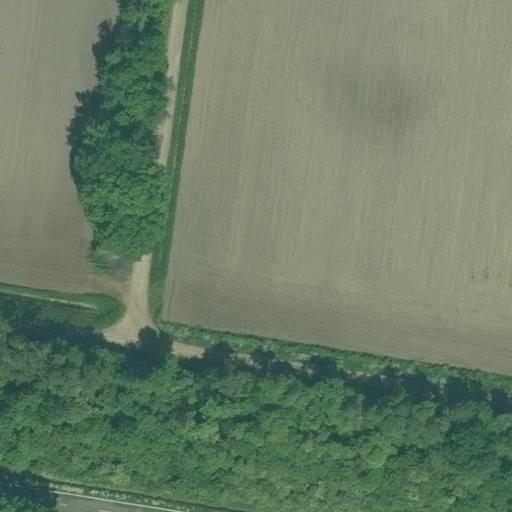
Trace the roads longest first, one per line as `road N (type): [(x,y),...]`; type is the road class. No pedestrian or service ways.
road 1 (unclassified): [(511,400),(0,318)]
road 2 (track): [(139,341),(184,0)]
road 3 (tertiary): [(0,489),(138,511)]
